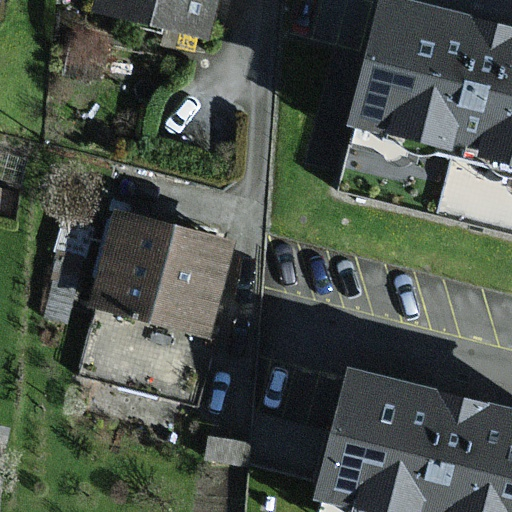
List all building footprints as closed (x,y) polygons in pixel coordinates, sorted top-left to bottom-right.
[(216,0),(95,0),(94,5),(128,15),(205,38),(216,0)] [(440,217),(491,15),(442,2),(433,0),(393,0),(346,173),(341,191),(440,217)] [(491,15),(440,217),(511,235),(511,20),(504,18),(491,15)] [(239,243),(118,211),(93,303),(214,336),(239,243)] [(425,511),(456,388),(361,365),(331,485),(324,511),(425,511)] [(511,511),(511,402),(471,392),(456,388),(425,511),(511,511)] [(252,441),(211,437),(208,461),(249,466),(252,441)]
